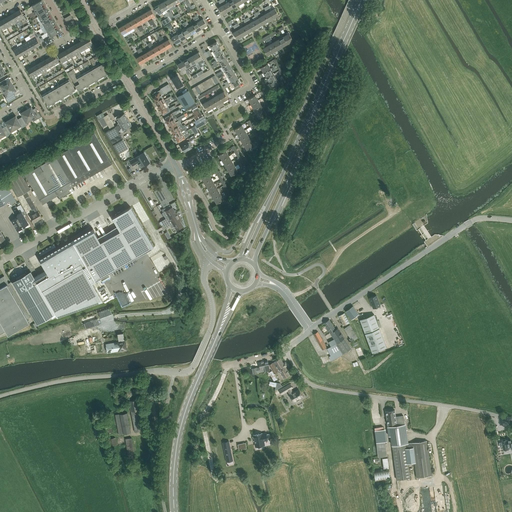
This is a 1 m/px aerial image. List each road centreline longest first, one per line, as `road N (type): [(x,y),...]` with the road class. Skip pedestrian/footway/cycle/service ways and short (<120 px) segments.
road 1 (unclassified): [(205,268),(210,327),(185,373),(73,379),(0,397)]
road 2 (unclassified): [(286,349),(317,387),(511,419)]
road 3 (unclassified): [(333,313),(470,222),(511,220)]
road 4 (unclassified): [(0,262),(174,162)]
road 5 (primary): [(174,511),(177,440),(223,320)]
road 6 (primary): [(252,262),(312,112)]
road 7 (primary): [(312,112),(243,258)]
road 8 (primary): [(312,112),(361,0)]
